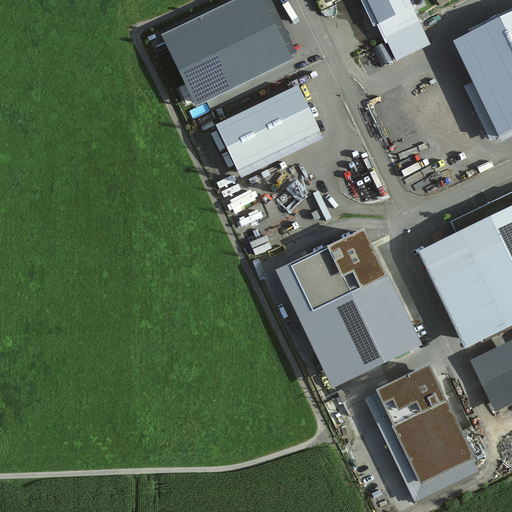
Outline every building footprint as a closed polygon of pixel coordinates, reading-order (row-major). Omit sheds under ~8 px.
[(262,0),(242,0),(161,39),(196,111),(293,64),(262,0)] [(331,0),(332,1),(335,0),(365,0),(377,24),(418,6),(415,0),(331,0)] [(511,16),(453,46),(498,140),(511,133),(511,16)] [(302,85),(218,124),(246,175),(328,135),(302,85)] [(459,241),(426,257),(470,347),(511,326),(511,199),(453,227),(459,241)] [(414,348),(361,237),(287,273),(341,383),(414,348)] [(511,340),(476,357),(499,406),(511,399),(511,340)] [(471,464),(428,375),(379,398),(423,487),(471,464)]
